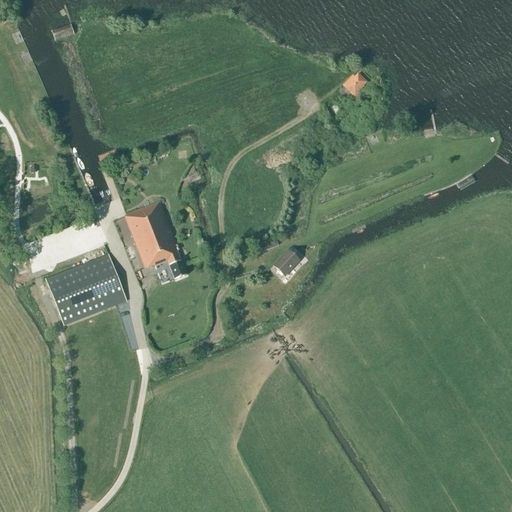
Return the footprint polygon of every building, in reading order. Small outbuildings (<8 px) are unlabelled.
[(54,41),(73,35),(69,25),(51,31),(54,41)] [(367,83),(358,74),(354,78),(353,77),(344,87),(355,98),(365,88),(363,87),(367,83)] [(187,150),(178,151),(178,160),(188,160),(187,150)] [(115,153),(99,160),(102,169),(103,171),(120,164),(115,153)] [(186,276),(176,251),(178,251),(159,203),(124,217),(144,270),(153,266),(153,267),(166,262),(174,281),(186,276)] [(260,248),(262,253),(273,248),(271,243),(260,248)] [(283,277),(298,261),(287,251),(272,266),(283,277)] [(63,326),(126,302),(108,256),(45,280),(63,326)] [(81,332),(91,343),(95,340),(85,329),(81,332)]
